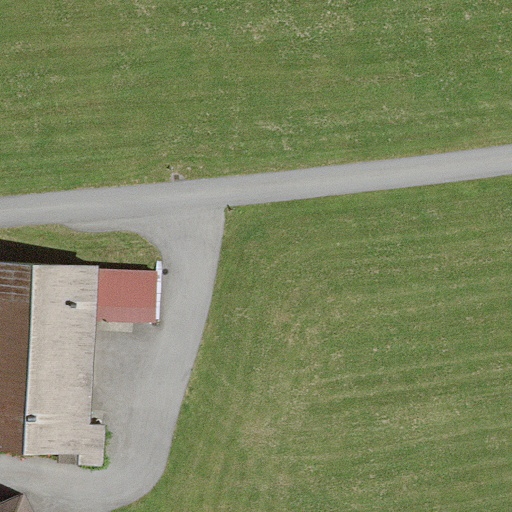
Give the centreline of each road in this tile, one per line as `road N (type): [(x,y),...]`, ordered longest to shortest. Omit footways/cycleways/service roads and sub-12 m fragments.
road 1 (track): [(0,214),(511,166)]
road 2 (track): [(0,474),(99,487),(124,474),(139,453),(195,283),(191,196)]
